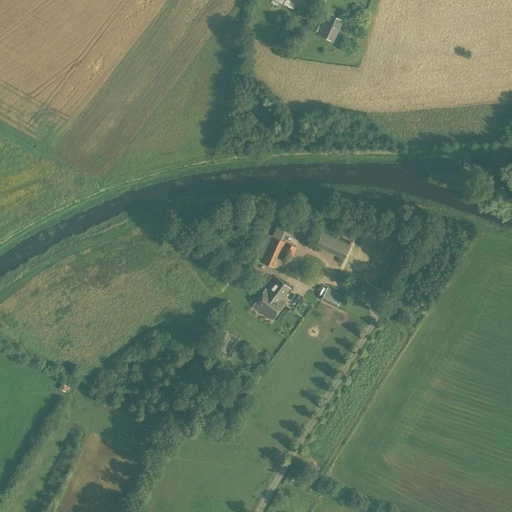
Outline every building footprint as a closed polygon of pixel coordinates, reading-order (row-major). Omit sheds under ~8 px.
[(312,0),(271,0),(292,9),(294,3),(309,9),(312,0)] [(327,13),(317,35),(333,42),(343,20),(327,13)] [(277,225),(260,262),(274,268),(280,256),(290,260),(296,246),(282,240),(287,229),(283,227),(284,225),(281,223),(280,226),(277,225)] [(322,231),(315,246),(343,260),(350,245),(322,231)] [(276,278),(267,290),(265,289),(253,305),(272,319),(284,303),(280,300),(290,288),(276,278)] [(318,295),(333,302),(338,292),(326,286),(325,288),(322,287),(318,295)] [(303,299),(294,309),(301,315),(310,305),(303,299)] [(218,328),(210,345),(220,350),(229,333),(218,328)]
